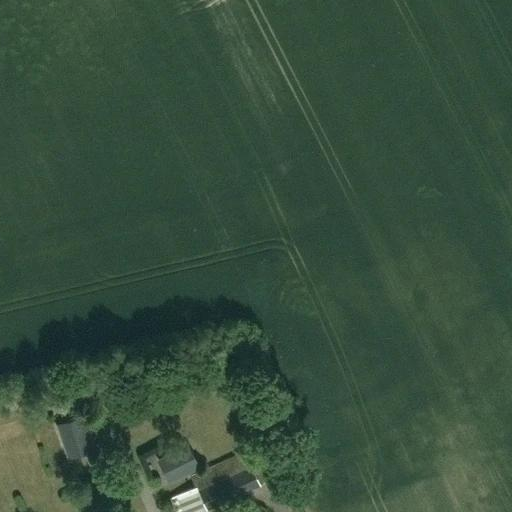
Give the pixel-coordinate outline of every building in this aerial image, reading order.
[(6,427),(25,420),(20,407),(1,414),(6,427)] [(57,424),(68,459),(92,451),(81,417),(57,424)] [(189,445),(156,462),(167,484),(200,467),(189,445)] [(207,506),(256,484),(270,478),(256,446),(192,474),(207,506)] [(192,511),(206,506),(196,484),(175,494),(182,511),(192,511)]
